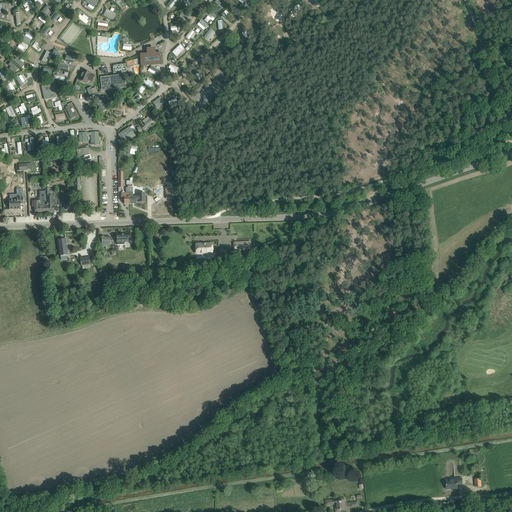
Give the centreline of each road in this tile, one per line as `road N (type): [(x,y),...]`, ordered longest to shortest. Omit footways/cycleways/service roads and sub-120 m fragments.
road 1 (tertiary): [(0,226),(328,213),(511,152)]
road 2 (track): [(0,345),(143,306),(203,309),(268,247),(300,232)]
road 3 (track): [(287,358),(422,284)]
road 4 (track): [(363,511),(511,493)]
road 5 (unclassified): [(511,118),(467,0)]
